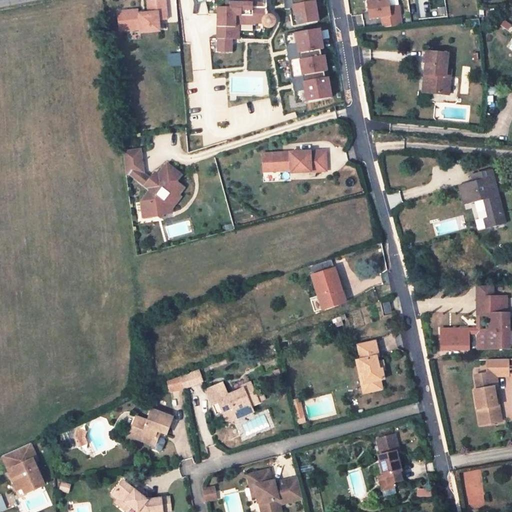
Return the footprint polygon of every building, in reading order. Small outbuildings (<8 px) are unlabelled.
[(122,16),(124,31),(143,29),(143,33),(160,32),(159,21),(167,21),(165,0),(149,2),(151,14),(141,15),(122,16)] [(232,40),(235,40),(236,25),(240,25),(264,25),(265,26),(265,27),(266,28),(267,28),(268,28),(270,28),(271,28),(272,28),(273,27),(273,26),(274,26),(274,25),(275,24),(275,23),(275,22),(275,21),(275,20),(274,19),(273,17),(272,16),(271,16),(269,16),(267,16),(267,1),(264,1),(264,3),(257,3),(257,1),(256,0),(241,0),(242,3),(230,3),(230,8),(225,8),(217,8),(217,39),(218,39),(218,53),(232,53),(232,40)] [(225,0),(225,8),(230,8),(230,3),(242,3),(241,0),(225,0)] [(282,0),(285,10),(289,9),(292,26),(317,21),(313,1),(311,2),(310,0),(282,0)] [(388,0),(375,0),(368,1),(370,18),(382,17),(383,27),(401,26),(399,6),(389,7),(388,0)] [(505,21),(502,24),(507,29),(510,25),(505,21)] [(319,27),(284,34),(298,103),(333,95),(328,75),(326,75),(325,69),(327,69),(324,54),(322,54),(321,47),(323,47),(319,27)] [(430,76),(429,92),(451,94),(453,76),(448,76),(448,70),(449,54),(429,52),(427,75),(430,76)] [(126,153),(128,175),(131,175),(145,173),(143,151),(126,153)] [(262,155),(263,173),(290,171),(290,174),(326,172),(325,152),(295,153),(295,155),(290,155),(290,153),(262,155)] [(152,191),(142,203),(144,214),(154,212),(159,216),(165,209),(167,211),(173,210),(172,206),(174,204),(177,206),(183,198),(180,196),(185,190),(178,183),(182,178),(174,173),(176,171),(169,165),(160,177),(157,174),(153,179),(147,187),(152,191)] [(484,219),(487,229),(505,224),(491,170),(472,175),(474,182),(460,185),(465,205),(484,200),(489,218),(484,219)] [(131,175),(147,187),(153,179),(145,173),(131,175)] [(173,214),(173,210),(167,211),(165,209),(159,216),(154,212),(144,214),(144,220),(159,218),(162,220),(166,215),(173,214)] [(312,275),(324,310),(345,303),(332,262),(311,269),(312,274),(312,275)] [(476,286),(476,299),(479,299),(493,298),(493,286),(476,286)] [(480,331),(480,349),(511,348),(511,330),(509,330),(509,314),(505,314),(505,298),(493,298),(479,299),(479,314),(489,314),(490,331),(480,331)] [(470,350),(470,331),(441,330),(441,350),(470,350)] [(370,382),(372,392),(383,389),(381,380),(385,379),(382,370),(382,369),(380,370),(378,364),(377,357),(379,356),(376,341),(358,345),(361,359),(357,360),(360,375),(363,374),(365,383),(370,382)] [(476,361),(479,377),(498,374),(499,378),(511,377),(511,370),(510,361),(476,361)] [(181,376),(183,389),(202,384),(198,369),(181,376)] [(364,393),(372,392),(370,382),(365,383),(363,374),(360,375),(364,393)] [(479,377),(478,377),(480,391),(477,392),(483,426),(494,424),(493,418),(503,416),(501,406),(499,407),(497,392),(501,391),(499,378),(498,374),(479,377)] [(179,391),(176,378),(163,383),(165,393),(179,391)] [(223,384),(208,390),(214,406),(220,404),(225,413),(229,422),(239,418),(237,414),(253,408),(252,406),(260,403),(253,383),(243,387),(244,389),(238,392),(239,395),(233,397),(232,396),(229,397),(223,384)] [(220,404),(214,406),(218,415),(225,413),(220,404)] [(254,411),(253,408),(237,414),(239,418),(254,411)] [(136,417),(132,430),(134,431),(132,438),(152,445),(157,431),(160,432),(167,434),(173,417),(152,410),(147,421),(136,417)] [(296,417),(298,424),(305,423),(303,415),(296,417)] [(503,416),(493,418),(494,424),(504,423),(503,416)] [(157,431),(152,445),(155,446),(160,432),(157,431)] [(378,455),(383,475),(385,474),(388,484),(393,483),(401,480),(399,472),(400,472),(396,452),(399,451),(395,435),(377,439),(381,454),(378,455)] [(77,438),(81,447),(87,444),(84,438),(77,438)] [(22,448),(28,461),(33,459),(34,463),(39,460),(31,443),(22,448)] [(11,475),(18,490),(23,488),(32,484),(34,489),(44,485),(34,463),(33,459),(28,461),(22,448),(3,456),(9,471),(14,469),(16,473),(11,475)] [(258,496),(261,511),(281,511),(280,505),(303,499),(298,479),(281,483),(282,486),(276,488),(274,482),(272,482),(269,471),(248,476),(251,488),(256,487),(258,496)] [(377,476),(381,490),(394,487),(393,483),(388,484),(385,474),(383,475),(377,476)] [(112,495),(119,500),(123,500),(132,508),(138,511),(137,511),(163,511),(171,511),(170,497),(150,500),(148,498),(147,500),(142,496),(137,492),(140,489),(135,485),(132,488),(123,481),(112,495)] [(23,488),(26,493),(34,489),(32,484),(23,488)] [(204,491),(206,504),(216,501),(214,489),(204,491)] [(127,511),(128,511),(132,508),(123,500),(119,500),(116,503),(127,511)]
